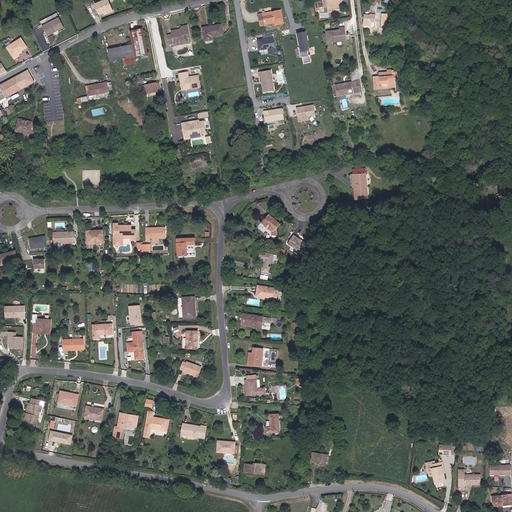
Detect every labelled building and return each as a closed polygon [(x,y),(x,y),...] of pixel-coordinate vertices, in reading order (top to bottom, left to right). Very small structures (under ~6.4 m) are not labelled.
[(107,0),(97,5),(102,16),(113,11),(108,0),(107,0)] [(319,13),(327,12),(326,3),(318,4),(319,13)] [(263,15),(264,24),(275,22),(274,18),(284,16),(282,7),(272,9),(273,13),(263,15)] [(379,29),(386,30),(388,13),(380,12),(379,29)] [(371,14),(364,14),(364,18),(370,19),(370,24),(376,24),(376,13),(371,13),(371,14)] [(67,29),(59,14),(42,21),(49,37),(67,29)] [(179,28),(179,31),(173,31),(173,33),(169,34),(170,43),(174,42),(175,45),(192,43),(190,25),(183,26),(183,28),(179,28)] [(223,25),(205,28),(207,42),(214,41),(214,38),(225,36),(223,25)] [(339,27),(339,29),(329,30),(330,41),(346,40),(345,26),(339,27)] [(145,60),(151,59),(147,29),(134,31),(136,43),(111,47),(113,59),(125,57),(126,66),(137,64),(135,55),(144,54),(145,60)] [(305,33),(297,34),(300,52),(309,50),(305,33)] [(272,38),(257,40),(258,51),(268,49),(269,54),(275,52),(272,38)] [(29,48),(22,40),(9,48),(16,60),(21,56),(20,55),(29,48)] [(374,90),(380,90),(380,83),(388,82),(388,86),(394,86),(395,91),(402,91),(400,69),(387,70),(387,73),(380,73),(380,76),(373,76),(374,90)] [(271,71),(260,72),(263,93),(274,91),(271,71)] [(7,82),(14,95),(34,84),(28,72),(7,82)] [(203,87),(201,76),(191,77),(190,72),(181,74),(182,79),(184,79),(184,82),(183,84),(184,90),(190,89),(203,87)] [(14,95),(7,82),(0,86),(0,93),(2,93),(6,99),(14,95)] [(338,95),(354,92),(352,82),(336,84),(338,95)] [(158,83),(145,86),(147,95),(160,92),(158,83)] [(88,89),(90,98),(117,93),(116,85),(109,86),(109,85),(88,89)] [(90,98),(82,99),(83,107),(91,105),(90,98)] [(313,105),(296,108),(299,122),(309,121),(308,117),(315,116),(313,105)] [(282,108),(268,110),(269,115),(264,115),(265,122),(284,120),(282,108)] [(24,136),(31,138),(33,130),(29,128),(30,121),(17,117),(15,129),(24,132),(24,136)] [(202,140),(202,138),(206,137),(205,126),(200,126),(200,125),(196,125),(194,127),(191,127),(189,127),(184,127),(186,143),(192,142),(202,140)] [(354,169),(354,175),(352,175),(352,189),(355,189),(355,200),(369,199),(368,169),(354,169)] [(277,229),(281,223),(270,214),(267,218),(265,217),(260,223),(265,228),(267,225),(270,227),(268,230),(271,233),(272,237),(279,237),(280,231),(277,229)] [(113,222),(114,243),(121,243),(120,235),(130,235),(130,240),(135,240),(134,229),(130,229),(130,226),(117,226),(117,222),(113,222)] [(160,244),(160,239),(166,239),(166,228),(146,228),(146,242),(153,242),(153,244),(160,244)] [(75,230),(59,231),(60,242),(75,241),(75,230)] [(86,232),(87,243),(102,243),(101,231),(86,232)] [(293,234),(287,244),(304,253),(310,243),(293,234)] [(29,238),(31,249),(47,246),(46,235),(29,238)] [(195,255),(195,244),(195,238),(177,239),(177,255),(186,255),(195,255)] [(151,252),(151,244),(142,243),(142,252),(151,252)] [(0,252),(0,262),(1,265),(17,261),(13,249),(0,252)] [(271,274),(275,256),(261,253),(260,261),(265,262),(263,272),(271,274)] [(34,268),(46,268),(46,259),(34,259),(34,268)] [(260,296),(279,300),(281,289),(262,285),(260,296)] [(184,298),(185,317),(193,316),(193,308),(196,308),(195,297),(184,298)] [(24,306),(4,306),(5,318),(25,317),(24,306)] [(139,306),(129,306),(130,325),(141,324),(139,306)] [(263,325),(272,327),(274,319),(245,313),(244,323),(263,326),(263,325)] [(34,336),(50,337),(52,319),(39,319),(39,317),(33,317),(33,326),(34,326),(34,336)] [(103,333),(113,333),(113,325),(95,325),(95,339),(102,339),(103,333)] [(16,331),(7,331),(6,337),(9,337),(9,349),(22,350),(23,338),(15,337),(16,331)] [(199,332),(188,331),(188,348),(199,349),(199,332)] [(84,339),(64,339),(63,350),(83,350),(84,339)] [(134,353),(134,360),(144,360),(143,343),(127,343),(128,353),(134,353)] [(253,352),(249,352),(249,357),(248,365),(262,367),(263,357),(269,358),(270,348),(264,347),(264,348),(254,347),(253,352)] [(183,362),(180,371),(199,378),(203,368),(189,362),(188,364),(183,362)] [(267,386),(258,387),(257,375),(254,375),(254,376),(250,377),(250,375),(247,375),(248,379),(244,379),(245,391),(245,394),(249,394),(258,393),(268,393),(267,386)] [(80,394),(62,390),(60,401),(77,405),(80,394)] [(31,403),(29,403),(27,410),(30,411),(28,416),(26,415),(24,420),(29,421),(28,422),(33,424),(33,422),(37,423),(39,413),(38,413),(39,405),(38,405),(39,401),(32,399),(31,403)] [(103,409),(87,406),(85,417),(102,420),(103,409)] [(139,416),(133,415),(122,413),(122,416),(119,428),(126,429),(127,426),(137,427),(139,416)] [(169,420),(149,416),(146,431),(151,431),(152,428),(166,431),(169,420)] [(281,416),(270,416),(270,427),(265,427),(265,433),(280,434),(281,416)] [(190,432),(202,433),(202,436),(208,436),(209,423),(203,423),(203,425),(183,424),(182,435),(190,435),(190,432)] [(73,434),(49,430),(47,441),(71,445),(73,434)] [(237,442),(221,441),(220,453),(237,454),(237,442)] [(437,452),(449,452),(449,444),(438,444),(437,452)] [(330,460),(331,455),(314,452),(313,460),(325,463),(326,460),(330,460)] [(264,474),(265,463),(258,462),(254,461),(253,465),(247,464),(247,472),(264,474)] [(442,462),(439,463),(436,464),(435,462),(427,464),(431,477),(435,476),(438,484),(446,481),(444,474),(446,473),(442,462)] [(511,465),(491,465),(491,476),(511,476),(511,465)] [(464,469),(458,469),(458,487),(465,487),(465,484),(481,484),(481,474),(464,474),(464,469)] [(493,504),(505,504),(511,504),(511,494),(510,494),(498,495),(493,495),(493,504)]
